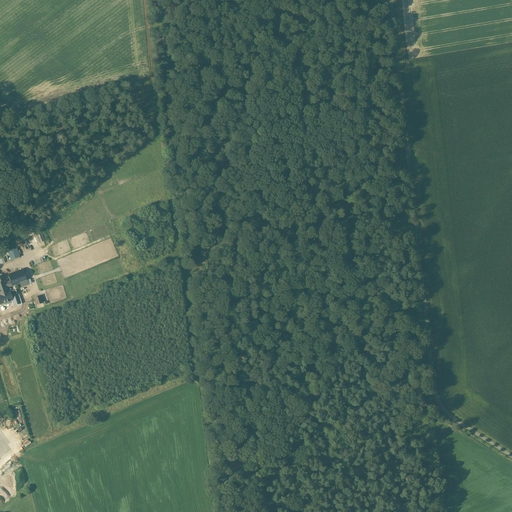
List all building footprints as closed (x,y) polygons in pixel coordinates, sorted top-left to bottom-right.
[(13,260),(22,256),(18,246),(9,250),(13,260)] [(23,269),(16,272),(20,283),(27,280),(24,273),(23,269)] [(16,272),(8,275),(10,281),(6,283),(7,287),(15,285),(20,283),(16,272)] [(5,281),(0,283),(0,294),(9,292),(7,287),(6,283),(5,281)] [(0,294),(0,303),(12,300),(9,291),(9,292),(0,294)] [(41,296),(33,299),(35,305),(43,302),(41,296)] [(26,448),(31,444),(27,437),(21,441),(26,448)]
